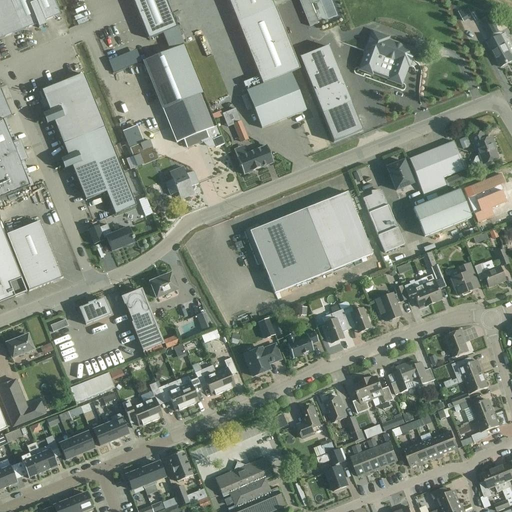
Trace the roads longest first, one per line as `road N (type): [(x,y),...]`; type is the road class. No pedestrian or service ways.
road 1 (unclassified): [(92,284),(167,248),(191,221),(498,99),(511,123)]
road 2 (residential): [(100,469),(437,324),(490,319)]
road 3 (residential): [(5,68),(92,284)]
road 4 (residential): [(339,511),(468,465)]
